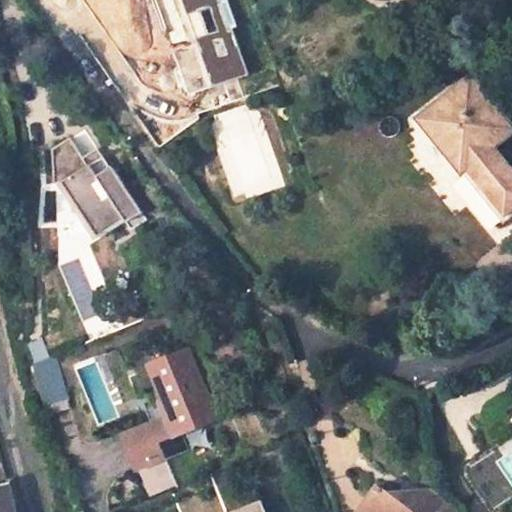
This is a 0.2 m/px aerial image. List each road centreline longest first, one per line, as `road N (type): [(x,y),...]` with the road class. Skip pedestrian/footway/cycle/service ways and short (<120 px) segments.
road 1 (residential): [(36,0),(224,264),(320,338),(442,395),(511,355)]
road 2 (tertiary): [(0,385),(34,511)]
